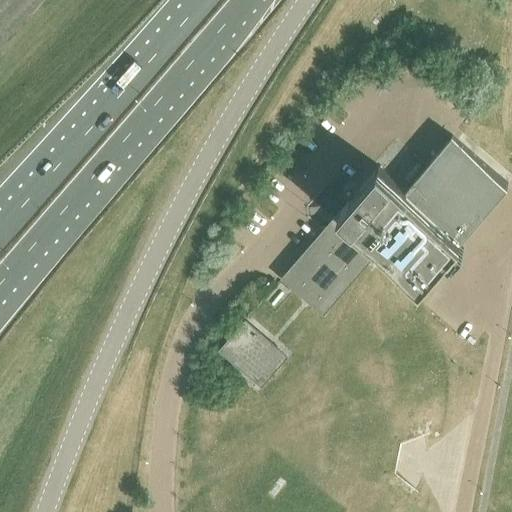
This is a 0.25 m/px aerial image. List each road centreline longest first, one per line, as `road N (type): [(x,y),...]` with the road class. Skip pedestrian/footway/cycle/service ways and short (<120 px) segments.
road 1 (unclassified): [(46,511),(159,247),(303,0)]
road 2 (trunk): [(0,283),(244,0)]
road 3 (trunk): [(200,0),(0,229)]
